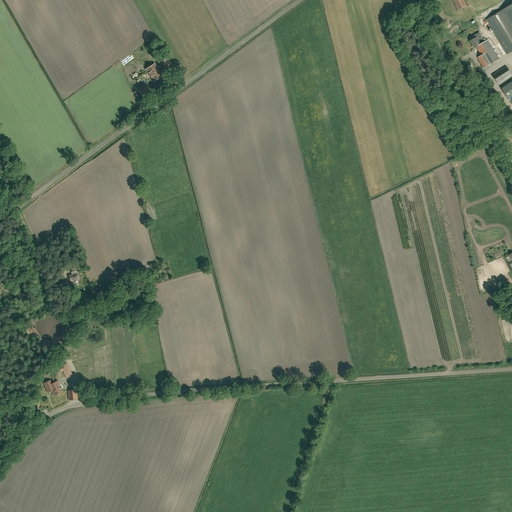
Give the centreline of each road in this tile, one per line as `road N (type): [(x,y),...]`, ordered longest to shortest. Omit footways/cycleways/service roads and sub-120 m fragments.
road 1 (unclassified): [(0,440),(69,403),(511,368)]
road 2 (unclassified): [(0,216),(299,0)]
road 3 (unclassified): [(511,188),(414,0)]
